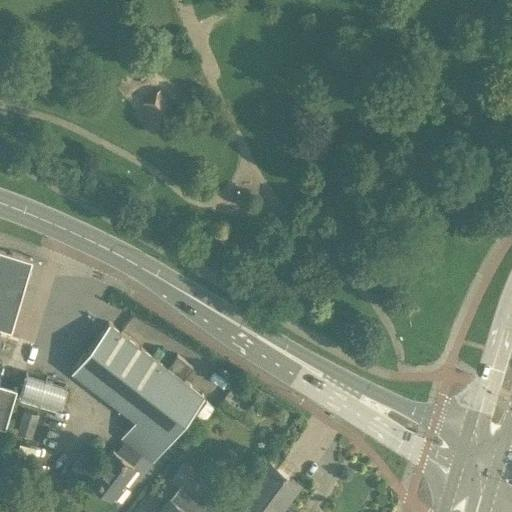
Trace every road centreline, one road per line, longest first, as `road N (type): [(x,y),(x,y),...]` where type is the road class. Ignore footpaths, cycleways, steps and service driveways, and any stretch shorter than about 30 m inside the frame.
road 1 (secondary): [(192,299),(293,374),(455,473)]
road 2 (secondary): [(467,437),(192,299)]
road 3 (secondary): [(192,299),(0,203)]
road 4 (secondary): [(511,304),(467,437)]
